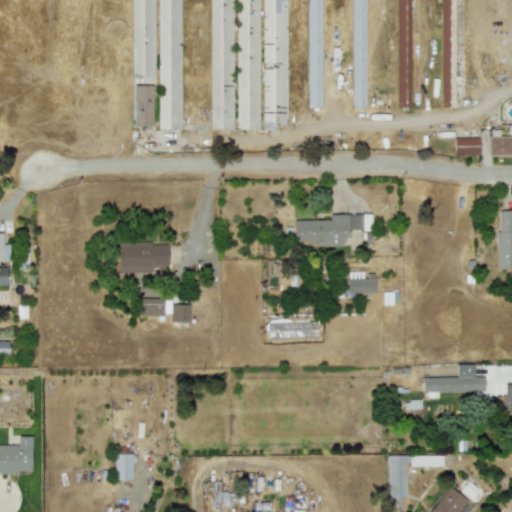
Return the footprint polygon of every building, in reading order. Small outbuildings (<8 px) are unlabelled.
[(130,0),(130,74),(141,74),(141,83),(153,83),(153,0),(130,0)] [(179,0),(156,0),(156,128),(179,128),(179,0)] [(208,0),(208,128),(231,128),(231,0),(208,0)] [(260,129),(286,129),(285,0),(235,0),(236,129),(260,129)] [(306,0),(306,107),(320,107),(320,0),(306,0)] [(365,107),(364,0),(350,0),(351,107),(365,107)] [(395,0),(394,107),(408,107),(408,0),(395,0)] [(439,0),(440,107),(454,106),(453,0),(439,0)] [(133,125),(151,125),(151,84),(133,84),(133,125)] [(510,155),(510,135),(488,135),(488,154),(510,155)] [(478,138),(453,137),(453,153),(477,154),(478,138)] [(359,213),(328,214),(328,219),(292,220),(293,244),(345,243),(344,230),(359,229),(359,213)] [(1,232),(0,232),(0,260),(8,260),(7,244),(1,244),(1,232)] [(166,271),(165,242),(116,243),(117,272),(166,271)] [(373,294),(373,274),(363,274),(363,271),(344,272),(345,294),(373,294)] [(169,321),(187,322),(187,304),(169,303),(169,298),(139,297),(138,314),(169,315),(169,321)] [(482,391),(482,376),(472,376),(471,364),(454,364),(454,376),(422,377),(422,397),(436,396),(435,392),(482,391)] [(511,383),(503,383),(503,411),(511,411),(511,383)] [(0,472),(30,473),(30,435),(17,435),(17,444),(0,444),(0,472)] [(113,479),(130,479),(130,446),(114,446),(113,479)] [(441,454),(385,455),(385,496),(405,496),(405,466),(441,465),(441,454)] [(458,489),(469,498),(477,488),(466,480),(458,489)] [(466,511),(472,505),(448,485),(426,511),(466,511)] [(213,504),(229,505),(230,492),(213,492),(213,504)]
